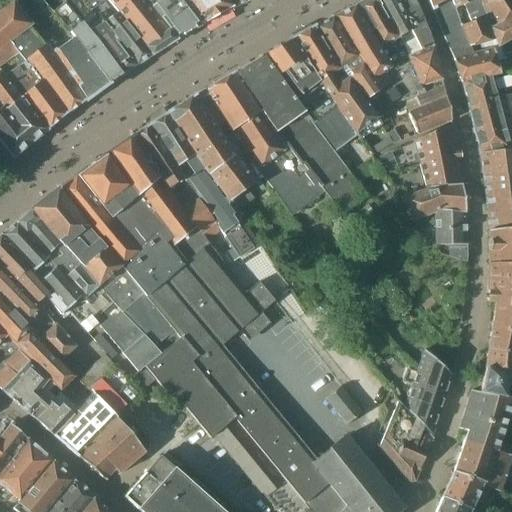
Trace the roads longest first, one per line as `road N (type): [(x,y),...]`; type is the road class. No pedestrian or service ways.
road 1 (residential): [(420,0),(454,86),(477,218),(478,299),(467,375),(415,511)]
road 2 (unknown): [(417,507),(260,337)]
road 3 (residential): [(0,423),(8,412),(122,511)]
